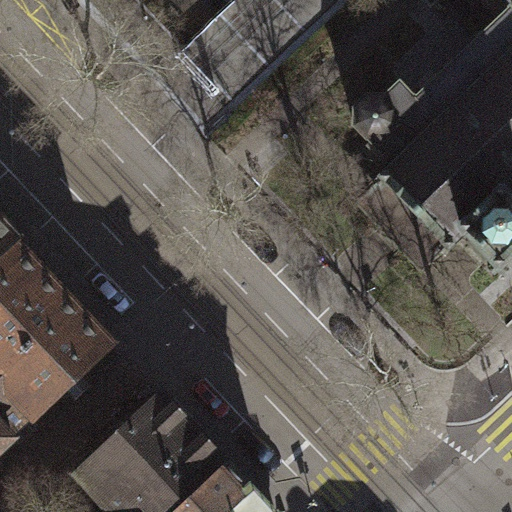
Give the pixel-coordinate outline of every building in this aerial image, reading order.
[(511,0),(509,0),(511,2),(511,19),(429,103),(414,88),(398,103),(373,102),(361,113),(362,132),(349,144),(391,186),(367,210),(432,277),(455,254),(464,263),(483,246),(511,275),(511,0)] [(0,265),(19,248),(0,228),(0,265)] [(0,450),(111,344),(19,248),(0,265),(0,450)] [(146,511),(175,511),(225,466),(161,397),(76,476),(110,511),(128,511),(138,503),(146,511)] [(269,511),(225,466),(175,511),(269,511)]
